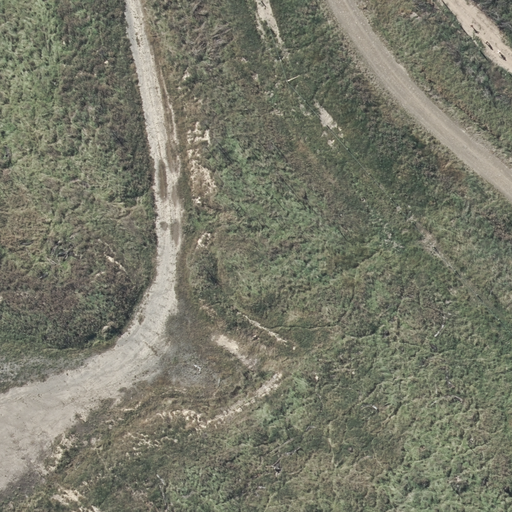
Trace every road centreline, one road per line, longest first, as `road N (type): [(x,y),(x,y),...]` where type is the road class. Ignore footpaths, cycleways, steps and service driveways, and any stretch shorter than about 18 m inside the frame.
road 1 (track): [(0,428),(95,384),(135,320),(147,182),(120,0)]
road 2 (track): [(343,0),(440,121),(511,187)]
